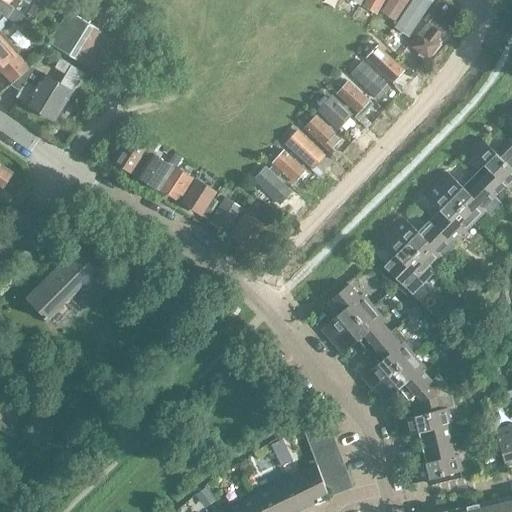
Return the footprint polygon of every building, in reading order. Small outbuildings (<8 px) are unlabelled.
[(0,0),(0,12),(6,18),(13,8),(0,0)] [(367,0),(364,5),(377,12),(383,0),(367,0)] [(389,0),(381,12),(395,21),(408,0),(389,0)] [(413,0),(395,27),(409,36),(431,3),(427,0),(413,0)] [(419,39),(414,46),(425,55),(430,54),(435,47),(434,42),(440,33),(444,36),(456,20),(435,4),(423,19),(427,23),(416,37),(419,39)] [(23,15),(13,8),(6,18),(16,25),(23,15)] [(114,40),(70,11),(50,43),(94,71),(114,40)] [(28,66),(0,34),(0,68),(11,81),(28,66)] [(410,71),(384,46),(373,57),(399,83),(410,71)] [(58,120),(85,73),(60,58),(55,68),(66,74),(61,83),(31,66),(11,84),(21,90),(17,96),(27,102),(26,103),(43,113),(44,112),(58,120)] [(395,87),(370,63),(359,75),(383,99),(395,87)] [(379,104),(354,80),(342,92),(362,113),(359,116),(363,120),(379,104)] [(354,114),(337,96),(326,108),(343,125),(354,114)] [(334,133),(313,113),(302,125),(323,145),(334,133)] [(331,164),(296,131),(285,142),(312,168),(310,170),(318,177),(331,164)] [(145,145),(132,136),(116,162),(129,170),(140,154),(139,153),(145,145)] [(511,141),(510,138),(496,152),(481,138),(469,150),(484,164),(473,175),(494,196),(504,186),(508,188),(511,183),(511,141)] [(172,165),(150,151),(136,173),(158,187),(172,165)] [(298,164),(283,151),(279,151),(275,155),(275,159),(272,162),(273,163),(271,166),(280,174),(282,172),(294,183),(307,168),(300,162),(298,164)] [(12,170),(0,162),(0,186),(1,187),(12,170)] [(188,174),(176,166),(161,190),(164,193),(166,190),(175,196),(178,191),(183,194),(193,180),(187,177),(188,174)] [(268,170),(265,167),(254,179),(281,204),(292,191),(277,177),(279,175),(270,167),(268,170)] [(502,205),(494,196),(473,175),(462,186),(448,172),(437,183),(474,221),(485,210),(490,216),(502,205)] [(214,190),(197,179),(183,201),(200,212),(214,190)] [(439,209),(428,221),(449,241),(460,231),(463,233),(474,221),(437,183),(425,195),(439,209)] [(239,210),(223,200),(210,221),(226,231),(239,210)] [(207,206),(202,214),(207,217),(212,210),(207,206)] [(261,218),(251,211),(246,218),(242,215),(228,234),(247,248),(253,239),(256,241),(266,227),(259,221),(261,218)] [(454,246),(449,241),(428,221),(418,231),(404,217),(393,228),(430,266),(440,256),(442,258),(454,246)] [(384,265),(404,285),(415,275),(418,277),(430,266),(393,228),(380,240),(395,254),(384,265)] [(96,269),(76,249),(61,264),(28,298),(51,320),(65,306),(62,303),(96,269)] [(332,340),(340,333),(373,306),(362,293),(359,296),(349,284),(327,302),(337,314),(329,320),(321,327),(332,340)] [(173,288),(159,301),(177,321),(191,308),(173,288)] [(373,306),(340,333),(332,340),(343,352),(350,345),(358,339),(368,351),(390,332),(380,321),(383,318),(373,306)] [(373,388),(381,382),(414,354),(404,342),(406,341),(395,328),(390,332),(368,351),(377,362),(362,375),(373,388)] [(414,354),(381,382),(373,388),(383,400),(398,387),(409,400),(416,393),(423,402),(450,388),(439,374),(431,381),(421,369),(424,366),(414,354)] [(398,436),(409,433),(418,431),(422,446),(451,440),(447,425),(451,424),(447,408),(455,406),(450,388),(423,402),(426,412),(394,419),(398,436)] [(69,395),(57,412),(77,427),(90,410),(69,395)] [(57,420),(48,414),(42,422),(51,429),(57,420)] [(302,424),(307,437),(330,429),(325,415),(302,424)] [(511,423),(495,428),(505,460),(511,457),(511,423)] [(330,429),(307,437),(311,449),(335,440),(330,429)] [(311,449),(316,462),(339,453),(335,440),(311,449)] [(451,440),(422,446),(426,461),(416,463),(405,466),(409,482),(430,477),(462,470),(458,453),(454,455),(451,440)] [(316,462),(317,464),(320,474),(344,465),(339,453),(316,462)] [(320,474),(317,464),(285,480),(300,511),(309,507),(306,501),(327,492),(325,486),(320,474)] [(348,477),(344,465),(320,474),(325,486),(348,477)] [(327,492),(329,496),(352,488),(348,477),(325,486),(327,492)] [(297,511),(300,511),(285,480),(254,494),(265,511),(283,511),(289,509),(290,511),(297,511)] [(265,511),(254,494),(229,511),(265,511)] [(511,511),(511,500),(499,503),(501,511),(511,511)] [(479,503),(467,506),(468,511),(501,511),(499,503),(480,507),(479,503)]
